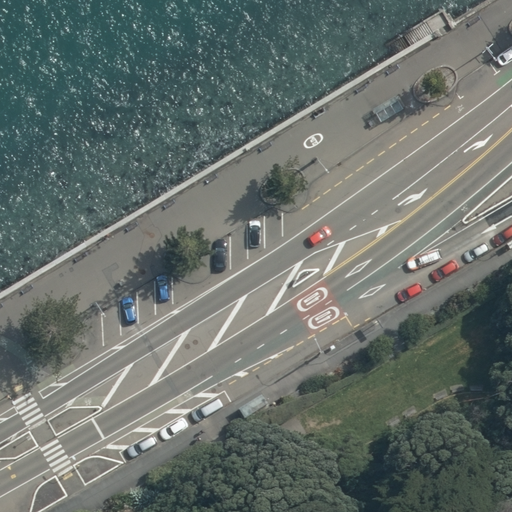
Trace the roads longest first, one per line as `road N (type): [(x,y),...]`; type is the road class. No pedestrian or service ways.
road 1 (secondary): [(0,478),(287,317)]
road 2 (secondary): [(287,317),(426,211),(511,125)]
road 3 (tertiary): [(511,225),(287,317)]
